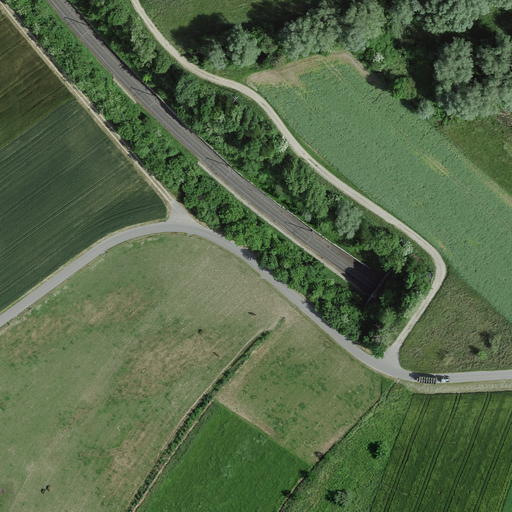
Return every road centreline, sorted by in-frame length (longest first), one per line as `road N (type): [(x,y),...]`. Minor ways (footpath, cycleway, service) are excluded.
road 1 (unclassified): [(511,375),(429,378),(381,367),(248,258),(182,228),(111,241),(0,321)]
road 2 (track): [(133,0),(151,34),(185,65),(244,92),(304,159),(426,251),(434,290),(381,367)]
road 3 (track): [(0,1),(169,198),(182,228)]
